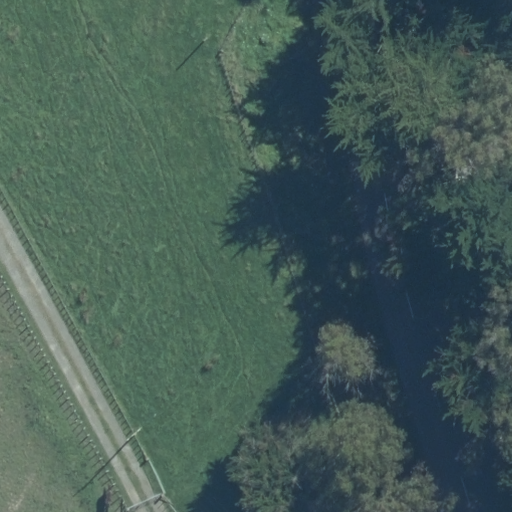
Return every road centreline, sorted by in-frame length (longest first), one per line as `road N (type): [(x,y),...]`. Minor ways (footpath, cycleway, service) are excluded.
road 1 (residential): [(470,511),(387,207),(383,57),(393,0)]
road 2 (track): [(143,511),(0,224)]
